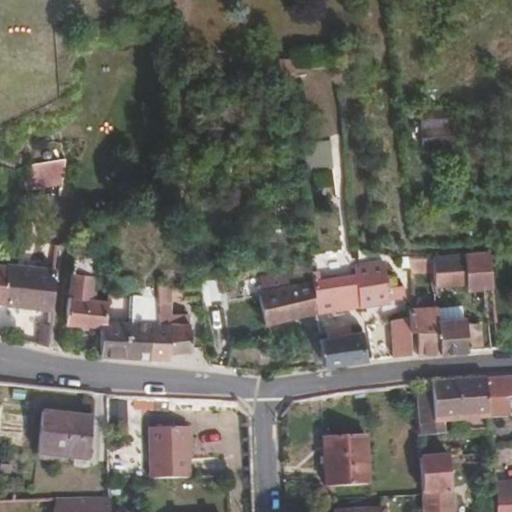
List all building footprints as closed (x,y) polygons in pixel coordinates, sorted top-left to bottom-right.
[(59,155),(26,160),(24,184),(58,180),(59,155)] [(436,269),(436,282),(464,281),(465,285),(494,285),(493,252),(437,254),(436,269)] [(436,269),(437,254),(413,255),(413,269),(436,269)] [(389,297),(386,259),(361,262),(356,262),(356,270),(360,301),(389,297)] [(2,298),(48,304),(51,267),(4,261),(2,298)] [(106,317),(107,298),(90,297),(90,271),(68,269),(63,320),(99,321),(106,322),(106,317)] [(360,301),(356,270),(311,277),(315,308),(360,301)] [(311,277),(256,288),(263,320),(315,308),(311,277)] [(157,284),(158,314),(170,314),(169,284),(157,284)] [(139,314),(155,315),(155,295),(144,294),(139,314)] [(437,349),(436,315),(435,305),(423,305),(423,316),(414,317),(415,351),(437,349)] [(406,314),(390,317),(392,354),(409,352),(406,314)] [(462,314),(436,315),(437,349),(464,346),(462,314)] [(138,354),(139,319),(106,317),(106,322),(99,321),(98,351),(138,354)] [(187,322),(155,320),(139,319),(138,354),(168,356),(168,350),(190,350),(187,322)] [(38,320),(35,340),(46,343),(47,322),(38,320)] [(349,324),(325,328),(326,335),(318,336),(321,363),(365,357),(361,328),(350,329),(349,324)] [(511,399),(511,375),(487,378),(488,419),(511,417),(511,399)] [(488,419),(487,378),(431,382),(432,393),(421,393),(424,423),(488,419)] [(107,425),(106,394),(92,392),(92,425),(107,425)] [(86,458),(85,415),(35,416),(36,459),(86,458)] [(190,478),(188,428),(149,427),(149,479),(190,478)] [(366,482),(366,434),(323,434),(323,484),(366,482)] [(452,511),(449,456),(420,458),(423,492),(423,511),(452,511)] [(511,511),(511,481),(495,482),(495,511),(511,511)] [(109,511),(109,498),(108,497),(54,498),(52,511),(109,511)]
